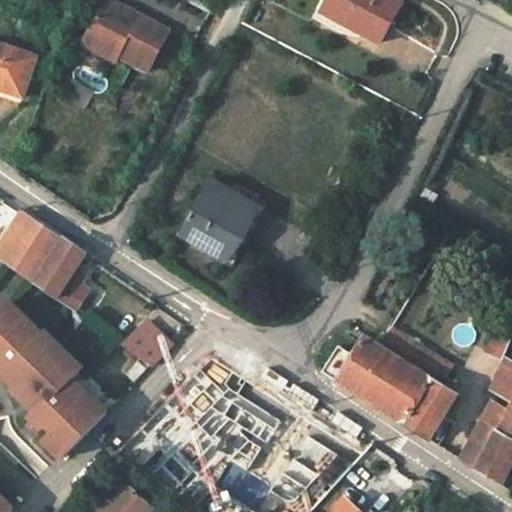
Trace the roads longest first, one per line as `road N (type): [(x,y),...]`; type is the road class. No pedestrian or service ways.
road 1 (residential): [(475,31),(336,313),(283,366)]
road 2 (unknown): [(112,258),(239,0)]
road 3 (unclassified): [(511,508),(283,366)]
road 4 (residential): [(26,511),(211,322)]
road 5 (unclassified): [(0,177),(211,322)]
